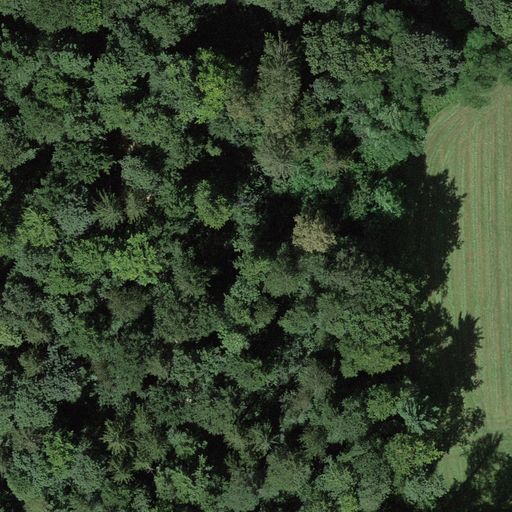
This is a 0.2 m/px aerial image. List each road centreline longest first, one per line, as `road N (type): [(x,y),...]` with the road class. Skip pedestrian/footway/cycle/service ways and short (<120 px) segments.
road 1 (track): [(212,511),(162,260),(86,0)]
road 2 (track): [(162,260),(76,452),(66,511)]
